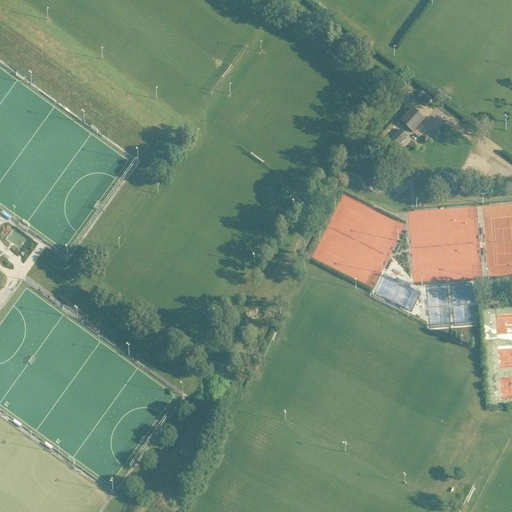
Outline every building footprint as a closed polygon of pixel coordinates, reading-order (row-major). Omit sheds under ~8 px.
[(431,101),(423,93),(418,98),(426,106),(431,101)] [(413,109),(400,122),(412,133),(424,120),(413,109)] [(387,145),(395,151),(408,137),(401,130),(387,145)] [(399,161),(385,147),(381,152),(395,165),(399,161)] [(511,307),(481,309),(488,408),(511,406),(511,307)]
